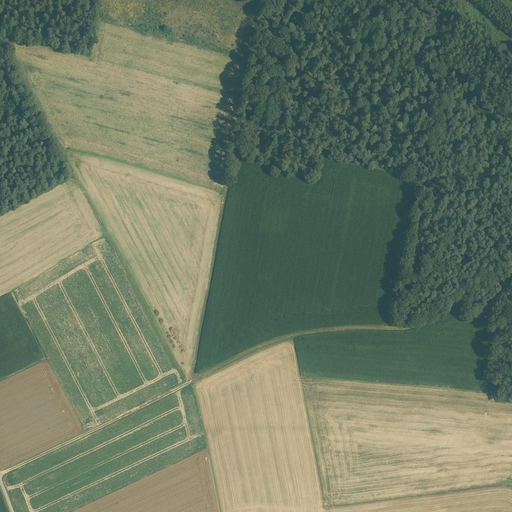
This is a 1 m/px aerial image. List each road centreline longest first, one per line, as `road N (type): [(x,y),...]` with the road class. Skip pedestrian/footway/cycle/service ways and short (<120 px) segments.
road 1 (track): [(263,0),(191,380)]
road 2 (track): [(511,267),(413,326),(286,337),(191,380)]
road 3 (track): [(72,167),(184,384)]
road 4 (track): [(396,328),(511,148)]
road 5 (track): [(191,380),(0,473)]
